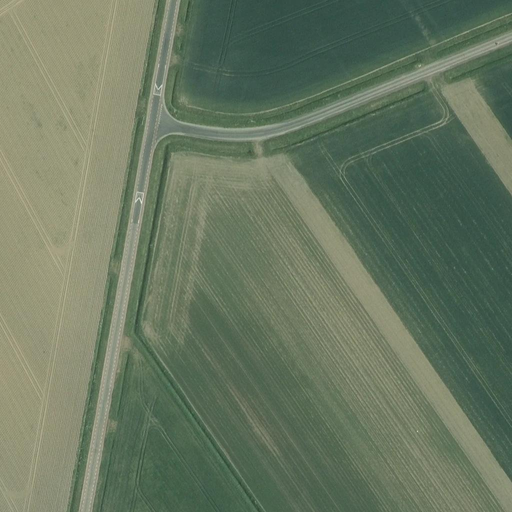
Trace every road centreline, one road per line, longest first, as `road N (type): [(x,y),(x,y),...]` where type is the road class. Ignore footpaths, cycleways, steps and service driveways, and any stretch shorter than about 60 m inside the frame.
road 1 (tertiary): [(81,511),(152,123)]
road 2 (unclassified): [(152,123),(220,135),(271,131),(511,34)]
road 3 (tertiary): [(152,123),(173,0)]
